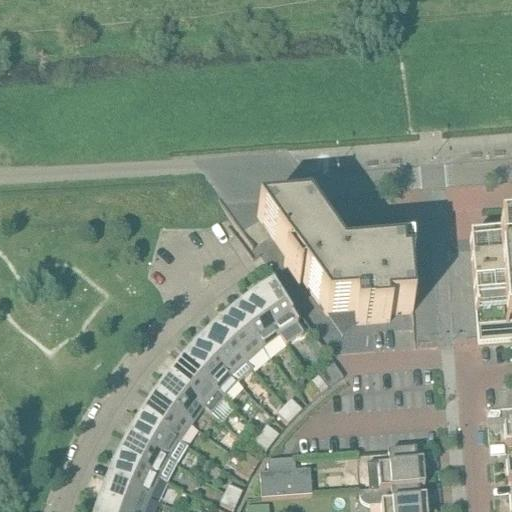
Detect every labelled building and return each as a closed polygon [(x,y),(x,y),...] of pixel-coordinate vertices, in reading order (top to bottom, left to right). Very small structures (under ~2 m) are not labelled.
[(400,257),(342,262),(307,213),(257,217),(326,317),(354,314),(355,326),(389,323),(389,321),(387,322),(386,316),(412,314),(408,270),(412,269),(411,253),(400,254),(400,257)] [(510,236),(469,239),(470,252),(477,339),(478,345),(511,342),(511,229),(511,230),(510,230),(510,236)] [(258,299),(251,303),(253,306),(279,339),(286,349),(304,336),(297,327),(271,289),(270,290),(264,294),(258,299)] [(251,303),(233,317),(235,320),(261,352),(279,339),(253,306),(251,303)] [(233,317),(215,332),(217,335),(245,366),(261,352),(235,320),(233,317)] [(204,343),(198,348),(201,350),(237,387),(252,373),(245,366),(217,335),(215,332),(209,337),(204,343)] [(187,360),(182,365),(184,367),(216,395),(223,402),(237,387),(201,350),(198,348),(193,354),(187,360)] [(172,377),(167,383),(170,385),(202,411),(211,418),(223,402),(216,395),(184,367),(182,365),(177,371),(172,377)] [(318,379),(310,385),(319,397),(327,391),(318,379)] [(167,383),(153,402),(155,404),(190,428),(202,411),(170,385),(167,383)] [(311,404),(319,397),(310,385),(302,391),(311,404)] [(153,402),(140,421),(142,423),(178,445),(190,428),(155,404),(153,402)] [(290,402),(283,409),(294,420),(301,413),(290,402)] [(287,427),(294,420),(283,409),(276,416),(287,427)] [(140,421),(127,441),(130,443),(176,468),(186,451),(178,445),(142,423),(140,421)] [(508,428),(503,428),(504,447),(510,447),(511,446),(511,421),(508,422),(508,428)] [(266,428),(260,435),(272,446),(278,438),(266,428)] [(253,444),(266,454),(272,446),(260,435),(253,444)] [(127,441),(116,462),(119,463),(157,482),(166,486),(176,468),(130,443),(127,441)] [(415,453),(358,457),(360,493),(423,489),(422,471),(416,471),(415,453)] [(245,457),(240,465),(253,473),(258,465),(245,457)] [(116,462),(107,483),(110,484),(148,501),(157,482),(119,463),(116,462)] [(295,474),(294,462),(266,464),(267,476),(259,476),(261,502),(311,498),(309,473),(295,474)] [(248,482),(253,473),(240,465),(235,474),(248,482)] [(107,483),(98,505),(101,506),(117,511),(144,511),(148,501),(110,484),(107,483)] [(228,488),(223,497),(238,503),(242,494),(228,488)] [(425,511),(425,507),(419,507),(418,490),(423,490),(423,489),(358,494),(359,502),(361,505),(364,507),(368,509),(380,508),(380,511),(425,511)] [(232,511),(233,511),(238,503),(223,497),(219,506),(232,511)]
